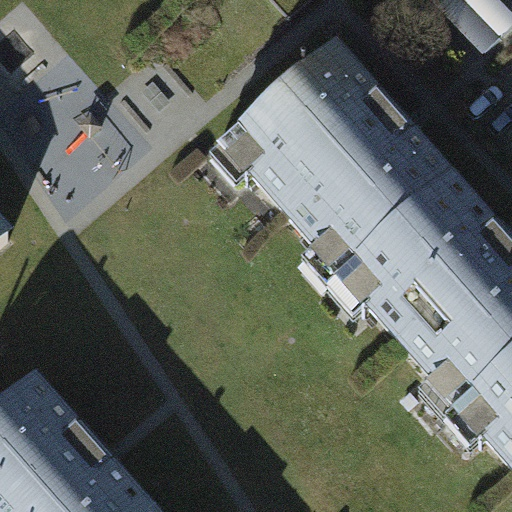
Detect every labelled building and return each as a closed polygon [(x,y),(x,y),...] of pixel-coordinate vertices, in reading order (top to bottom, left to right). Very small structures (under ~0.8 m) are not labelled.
[(278,0),(290,14),(307,0),(278,0)] [(441,0),(486,53),(511,30),(511,11),(502,0),(441,0)] [(449,189),(332,56),(210,164),(327,296),(449,189)] [(511,370),(511,259),(449,189),(327,296),(445,429),(511,370)] [(0,255),(10,247),(0,236),(0,255)] [(511,370),(445,429),(511,504),(511,370)] [(149,511),(38,386),(0,418),(0,511),(149,511)]
